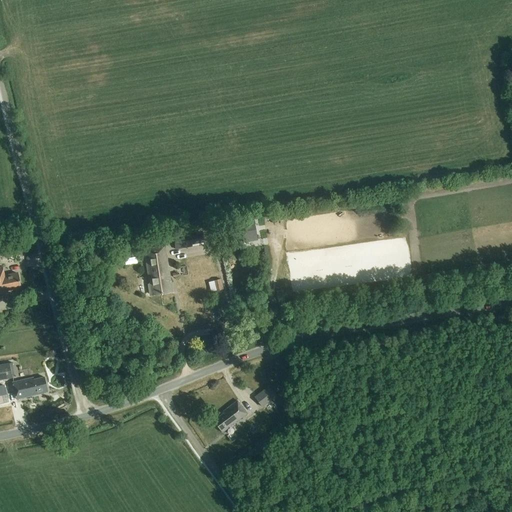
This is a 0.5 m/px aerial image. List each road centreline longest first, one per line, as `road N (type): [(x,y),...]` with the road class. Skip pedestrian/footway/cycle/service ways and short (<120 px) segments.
road 1 (unclassified): [(0,436),(162,391),(257,350),(511,300)]
road 2 (track): [(0,72),(87,416)]
road 3 (track): [(162,391),(245,511)]
